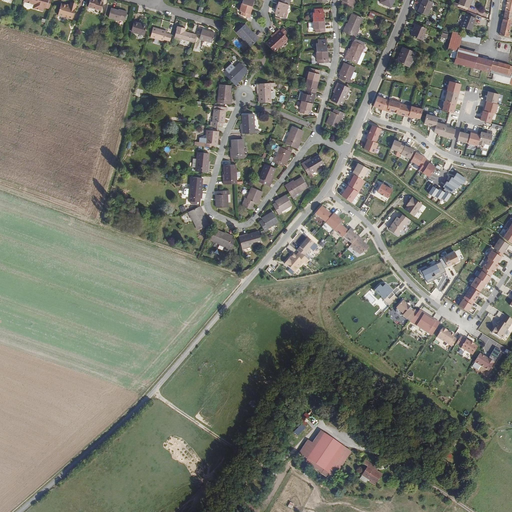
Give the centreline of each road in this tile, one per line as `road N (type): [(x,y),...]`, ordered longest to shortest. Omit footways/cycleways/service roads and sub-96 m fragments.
road 1 (tertiary): [(249,280),(150,394),(19,511)]
road 2 (track): [(249,280),(312,280),(368,268),(438,245),(511,202)]
road 3 (residential): [(325,190),(373,229),(396,270),(472,327),(511,266)]
road 4 (residential): [(315,138),(248,221),(211,214),(205,208),(241,101)]
road 5 (track): [(249,280),(0,193)]
road 6 (track): [(345,152),(391,171),(473,231),(393,265)]
road 7 (track): [(324,278),(319,298),(327,335),(458,421),(447,440)]
road 8 (track): [(295,449),(315,425),(390,459),(470,511)]
road 9 (track): [(150,394),(241,453),(295,449)]
road 10 (residential): [(315,138),(337,53),(335,0)]
road 11 (residential): [(410,0),(362,113)]
